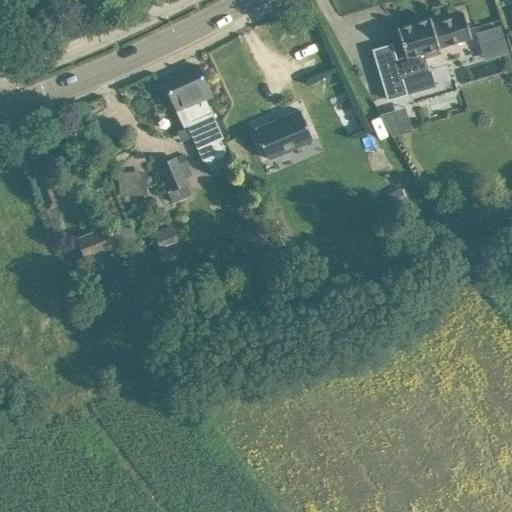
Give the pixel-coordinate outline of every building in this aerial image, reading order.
[(392,43),(372,49),(387,100),(408,94),(403,77),(430,69),(426,57),(441,52),(439,46),(450,43),(466,38),(471,37),(469,32),(468,27),(464,13),(432,23),(430,18),(397,27),(403,47),(406,55),(397,58),(392,43)] [(500,26),(490,29),(498,56),(508,53),(500,26)] [(203,162),(227,151),(221,139),(223,138),(212,112),(211,112),(205,98),(212,96),(197,65),(163,81),(172,99),(183,125),(186,124),(203,162)] [(403,125),(423,118),(416,100),(396,107),(403,125)] [(301,105),(258,124),(271,154),(315,135),(301,105)] [(176,155),(159,162),(175,203),(192,196),(185,183),(188,182),(185,178),(193,174),(186,159),(184,153),(177,156),(176,155)] [(29,167),(46,208),(61,202),(44,161),(29,167)] [(400,188),(388,195),(396,209),(408,202),(400,188)] [(92,232),(77,238),(85,257),(88,266),(103,260),(110,279),(114,288),(118,287),(129,282),(128,281),(141,276),(135,261),(122,266),(121,263),(117,251),(136,243),(127,222),(105,231),(103,225),(91,230),(92,232)] [(172,225),(153,232),(159,248),(178,241),(172,225)] [(252,226),(236,243),(252,259),(268,242),(252,226)]
